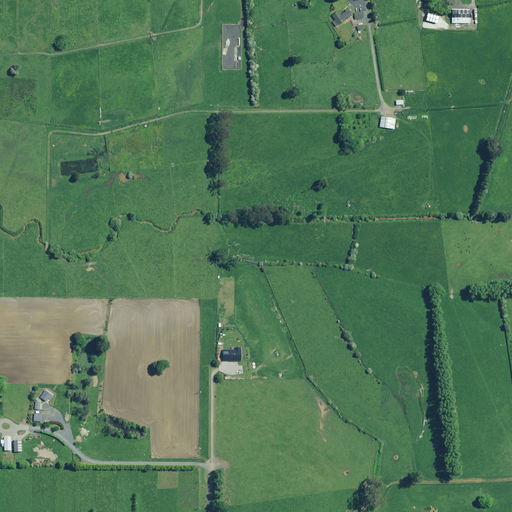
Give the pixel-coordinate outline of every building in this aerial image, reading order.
[(332,22),(336,27),(351,16),(349,14),(351,13),(348,8),(345,10),(345,11),(340,15),(337,11),(331,15),(335,20),(332,22)] [(469,10),(452,10),(452,23),(469,23),(469,10)] [(365,11),(354,13),(355,19),(363,18),(363,17),(365,17),(365,11)] [(395,119),(381,117),(380,127),(394,129),(395,119)] [(241,347),(235,347),(235,350),(223,350),(223,361),(241,361),(241,347)] [(53,394),(46,389),(41,396),(47,400),(49,397),(51,399),(53,394)] [(11,437),(4,437),(4,440),(1,440),(1,444),(4,444),(4,451),(11,450),(11,437)]
